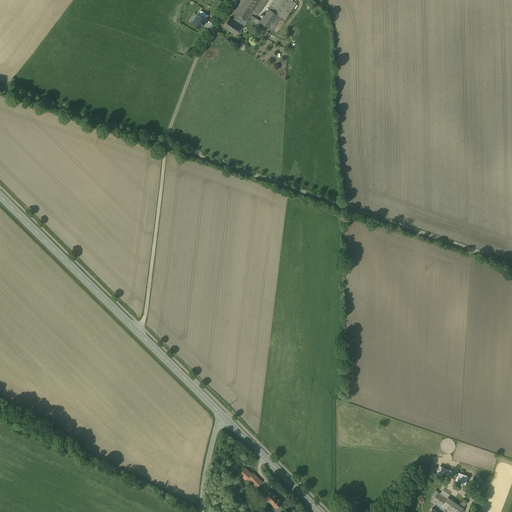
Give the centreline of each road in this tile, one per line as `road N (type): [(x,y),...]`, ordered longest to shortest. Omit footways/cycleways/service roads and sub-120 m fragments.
road 1 (unclassified): [(0,86),(511,262)]
road 2 (secondary): [(224,417),(0,195)]
road 3 (track): [(138,332),(164,144)]
road 4 (secondary): [(320,511),(224,417)]
